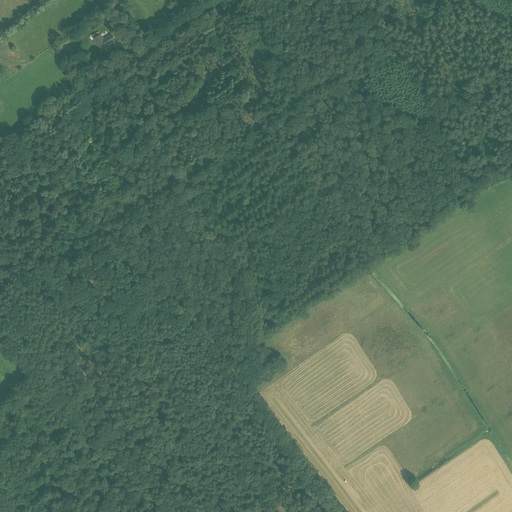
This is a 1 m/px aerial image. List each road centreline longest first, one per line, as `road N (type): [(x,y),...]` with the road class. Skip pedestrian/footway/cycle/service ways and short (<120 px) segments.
road 1 (track): [(454,0),(410,31),(369,76),(200,183),(195,198),(206,227),(225,241),(241,280),(199,322)]
road 2 (unclassified): [(342,511),(193,316),(58,300),(0,249)]
road 3 (unclassified): [(0,144),(214,0)]
